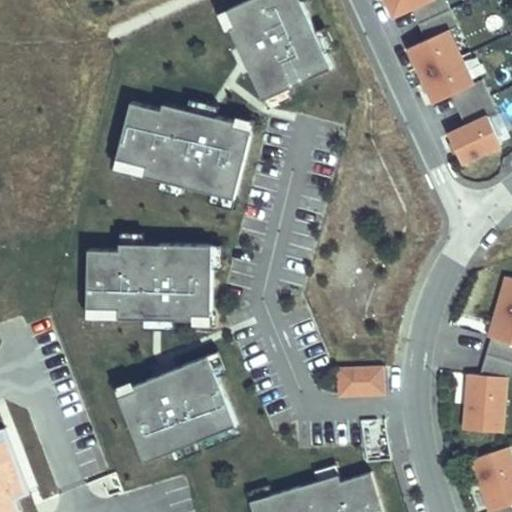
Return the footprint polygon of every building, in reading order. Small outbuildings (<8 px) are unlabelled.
[(303,1),(302,0),(248,0),(229,9),(237,25),(232,27),(265,99),(267,98),(292,87),(334,68),(326,52),(317,31),(303,1)] [(388,0),(396,15),(405,11),(412,28),(452,10),(447,0),(388,0)] [(237,25),(229,9),(220,13),(228,30),(232,27),(237,25)] [(459,26),(452,10),(412,28),(419,43),(410,47),(423,74),(462,56),(450,30),(459,26)] [(336,48),(325,27),(317,31),(326,52),(336,48)] [(474,82),(462,56),(423,74),(436,102),(450,95),(457,111),(491,96),(483,78),(474,82)] [(271,107),(296,96),(292,87),(267,98),(271,107)] [(491,96),(457,111),(464,127),(450,133),(463,162),(503,144),(490,116),(499,112),(491,96)] [(192,99),(189,109),(218,116),(220,106),(192,99)] [(163,109),(133,101),(118,158),(149,165),(146,175),(185,185),(236,198),(254,130),(236,126),(237,121),(218,116),(189,109),(165,102),(163,109)] [(256,120),(238,116),(237,121),(236,126),(254,130),(256,120)] [(146,175),(149,165),(118,158),(116,167),(146,175)] [(185,185),(163,180),(161,189),(183,195),(185,185)] [(236,198),(214,193),(212,202),(234,208),(236,198)] [(145,243),(146,233),(122,232),(122,242),(145,243)] [(90,248),(89,307),(121,308),(120,318),(195,319),(195,314),(213,314),(214,267),(214,244),(145,243),(122,242),(122,249),(90,248)] [(224,267),(224,244),(214,244),(214,267),(224,267)] [(492,340),(487,354),(511,361),(511,277),(508,276),(499,305),(508,308),(498,342),(492,340)] [(490,339),(492,340),(498,342),(508,308),(499,305),(490,339)] [(121,308),(89,307),(89,317),(120,318),(121,308)] [(213,314),(195,314),(195,319),(195,324),(213,324),(213,314)] [(228,372),(220,351),(210,355),(219,376),(228,372)] [(470,373),(465,429),(503,432),(507,380),(511,381),(511,377),(511,361),(487,354),(481,377),(470,373)] [(210,355),(119,391),(147,461),(174,450),(195,442),(204,438),(234,426),(238,424),(219,376),(210,355)] [(386,397),(386,365),(338,365),(338,396),(386,397)] [(388,421),(366,422),(367,460),(390,459),(388,421)] [(208,447),(238,435),(234,426),(204,438),(208,447)] [(177,459),(198,450),(195,442),(174,450),(177,459)] [(511,454),(509,446),(473,459),(491,511),(511,504),(511,454)] [(316,471),(319,480),(340,474),(337,464),(316,471)] [(384,511),(373,472),(342,481),(340,474),(319,480),(273,494),(252,501),(255,511),(384,511)] [(249,491),(252,501),(273,494),(271,485),(249,491)]
